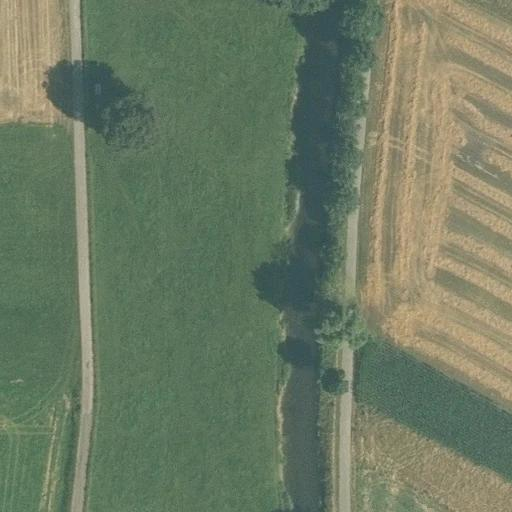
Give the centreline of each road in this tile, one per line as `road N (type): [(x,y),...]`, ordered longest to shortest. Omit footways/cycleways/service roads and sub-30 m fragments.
road 1 (track): [(71,0),(86,400),(73,511)]
road 2 (track): [(345,511),(349,301),(370,0)]
